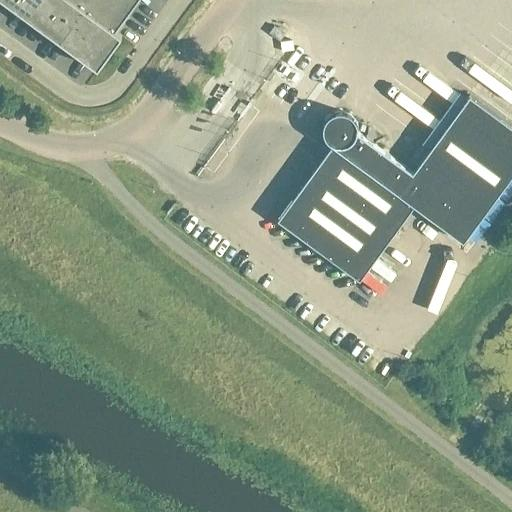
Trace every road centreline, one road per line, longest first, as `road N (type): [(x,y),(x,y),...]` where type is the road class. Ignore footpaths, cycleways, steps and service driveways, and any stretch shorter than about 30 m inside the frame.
road 1 (unknown): [(221,203),(334,294),(392,322),(420,316),(455,274),(460,247),(449,231),(313,120),(281,115),(264,132)]
road 2 (unclassified): [(511,498),(152,225),(64,146)]
road 3 (unknown): [(243,0),(253,27),(251,69),(226,112),(175,166),(221,203)]
road 4 (unclassified): [(64,146),(103,144),(136,125),(234,0)]
road 5 (unknown): [(488,8),(375,15),(270,0)]
